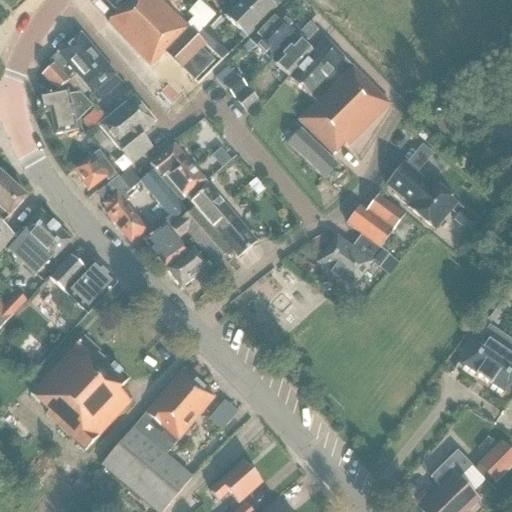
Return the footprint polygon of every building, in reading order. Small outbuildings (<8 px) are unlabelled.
[(131,0),(104,0),(118,14),(131,0)] [(108,23),(150,68),(166,53),(193,82),(213,62),(201,51),(206,46),(161,0),(131,0),(118,14),(108,23)] [(264,0),(239,0),(222,18),(247,40),(276,10),(264,0)] [(215,19),(204,8),(198,2),(188,13),(195,18),(187,26),(199,36),(215,19)] [(299,34),(278,13),(250,42),(272,62),(287,47),(299,34)] [(217,17),(215,19),(199,36),(197,37),(211,50),(220,41),(213,34),(223,24),(217,17)] [(300,34),(299,34),(287,47),(290,50),(275,67),(289,79),(311,54),(302,45),(306,41),(308,43),(318,33),(310,25),(300,34)] [(69,83),(67,81),(74,74),(93,96),(116,77),(80,35),(48,62),(53,69),(43,79),(55,92),(60,91),(69,83)] [(298,122),(333,157),(345,146),(348,149),(390,107),(325,41),(290,80),(316,105),(298,122)] [(227,68),(214,79),(222,88),(235,77),(227,68)] [(236,104),(247,91),(235,77),(222,88),(236,104)] [(264,104),(280,85),(274,80),(258,99),(264,104)] [(258,104),(247,91),(236,104),(245,115),(258,104)] [(76,132),(76,133),(82,132),(81,119),(92,108),(80,94),(68,97),(67,92),(42,98),(45,115),(50,113),(55,137),(76,132)] [(99,128),(120,153),(115,157),(127,171),(151,150),(140,137),(155,124),(134,99),(99,128)] [(301,132),(288,146),(324,181),(337,167),(301,132)] [(150,166),(154,172),(181,203),(205,183),(173,146),(150,166)] [(73,172),(88,193),(106,179),(109,182),(117,176),(99,153),(73,172)] [(409,206),(412,208),(430,186),(404,165),(386,187),(409,206)] [(130,171),(120,179),(129,190),(139,182),(130,171)] [(181,203),(154,172),(138,184),(169,219),(164,223),(163,222),(152,230),(154,233),(144,242),(165,269),(187,252),(179,242),(186,236),(176,224),(189,215),(180,204),(181,203)] [(0,175),(0,251),(14,237),(2,226),(27,199),(0,175)] [(125,205),(130,201),(125,196),(128,193),(116,178),(96,195),(104,205),(102,207),(109,216),(108,217),(131,245),(146,232),(125,205)] [(196,210),(232,252),(238,259),(256,244),(206,184),(187,200),(196,210)] [(454,221),(468,233),(477,222),(432,184),(430,186),(412,208),(409,206),(407,209),(434,231),(450,212),(457,217),(454,221)] [(378,197),(366,213),(393,233),(405,217),(378,197)] [(360,238),(388,258),(393,252),(384,245),(393,233),(366,213),(359,209),(347,225),(361,236),(360,238)] [(189,215),(176,224),(186,236),(214,268),(232,252),(196,210),(189,215)] [(51,259),(52,260),(53,261),(71,242),(41,213),(23,231),(24,232),(6,251),(34,277),(51,259)] [(388,258),(360,238),(351,250),(337,239),(317,265),(352,291),(371,265),(379,271),(387,277),(397,265),(388,258)] [(165,271),(181,291),(208,269),(192,250),(165,271)] [(85,272),(70,258),(50,280),(67,296),(78,285),(86,293),(80,298),(93,310),(98,304),(99,305),(116,285),(93,263),(85,272)] [(494,297),(494,298),(480,317),(498,329),(511,310),(494,297)] [(0,305),(0,330),(12,316),(0,305)] [(511,343),(489,327),(462,367),(504,396),(511,385),(511,343)] [(18,394),(29,405),(34,399),(49,413),(46,416),(85,453),(131,403),(119,392),(129,381),(106,359),(103,362),(97,356),(100,353),(84,339),(39,387),(31,379),(18,394)] [(214,400),(183,371),(163,393),(144,415),(133,429),(117,449),(101,468),(128,491),(152,511),(164,511),(192,479),(166,457),(177,444),(177,443),(195,422),(214,400)] [(227,397),(211,413),(223,425),(240,409),(227,397)] [(481,471),(493,484),(511,464),(511,454),(505,447),(481,471)] [(430,479),(441,489),(420,510),(421,511),(467,511),(477,502),(457,482),(471,468),(457,453),(430,479)] [(210,494),(218,502),(228,494),(238,505),(261,485),(243,465),(210,494)]
